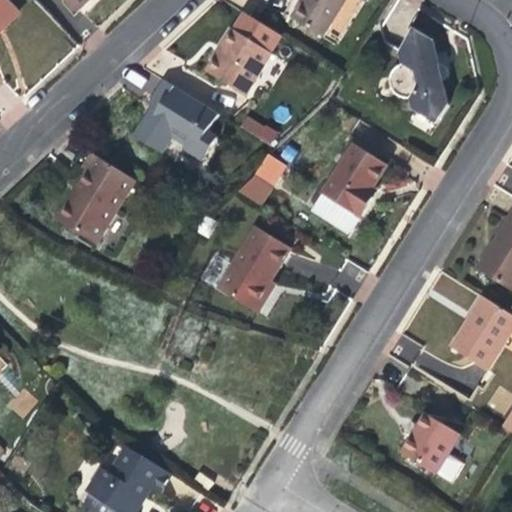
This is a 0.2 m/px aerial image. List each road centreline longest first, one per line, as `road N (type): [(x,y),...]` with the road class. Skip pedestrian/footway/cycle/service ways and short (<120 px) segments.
road 1 (residential): [(267,474),(497,110),(506,85),(499,40),(457,0)]
road 2 (residential): [(0,153),(161,0)]
